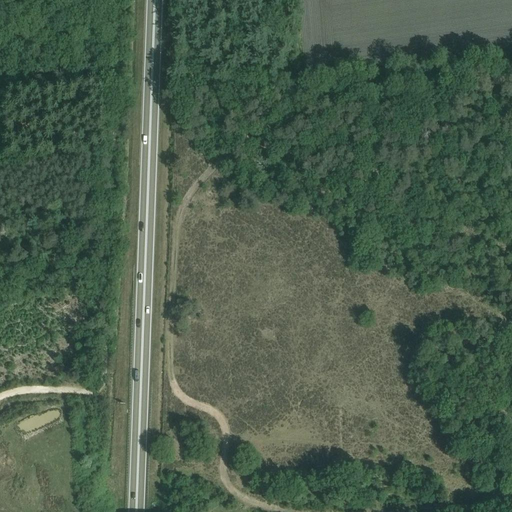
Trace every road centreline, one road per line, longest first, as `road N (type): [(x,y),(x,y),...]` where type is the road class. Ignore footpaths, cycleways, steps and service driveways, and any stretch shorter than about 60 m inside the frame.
road 1 (trunk): [(135,511),(155,0)]
road 2 (track): [(210,170),(176,221),(170,378),(181,397),(224,424),(228,488),(289,511)]
road 3 (track): [(113,146),(104,324)]
road 4 (track): [(104,324),(100,385),(0,397)]
road 5 (track): [(210,170),(241,140),(315,94),(325,74)]
road 6 (track): [(118,0),(113,146)]
road 7 (track): [(384,511),(511,502)]
